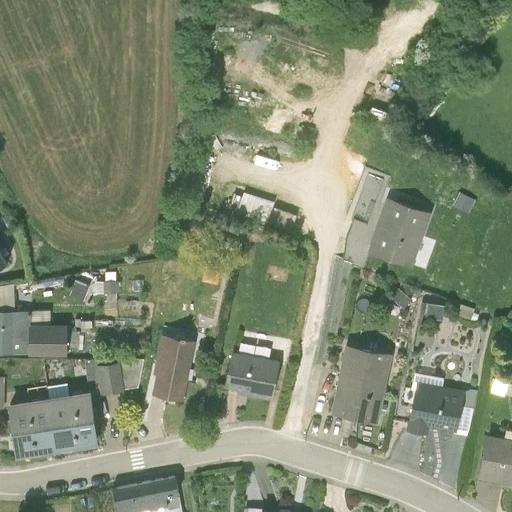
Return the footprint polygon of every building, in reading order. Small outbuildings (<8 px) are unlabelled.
[(429,211),(389,195),(368,250),(408,266),(429,211)] [(0,263),(8,259),(0,244),(0,263)] [(17,280),(0,279),(0,302),(16,303),(17,280)] [(33,307),(0,306),(0,349),(67,351),(67,321),(33,321),(33,307)] [(73,322),(73,344),(82,344),(82,322),(73,322)] [(194,340),(159,333),(149,391),(184,398),(194,340)] [(354,415),(368,346),(345,341),(331,410),(354,415)] [(392,351),(368,346),(354,415),(377,420),(392,351)] [(279,360),(232,348),(223,384),(239,387),(238,391),(270,399),(279,360)] [(120,356),(95,361),(102,395),(127,390),(120,356)] [(464,389),(416,379),(407,427),(427,432),(429,424),(456,430),(464,389)] [(90,387),(49,394),(58,447),(98,440),(90,387)] [(58,447),(49,394),(7,400),(15,453),(58,447)] [(511,437),(486,433),(478,476),(511,482),(511,437)] [(180,511),(173,476),(113,489),(117,511),(180,511)]
